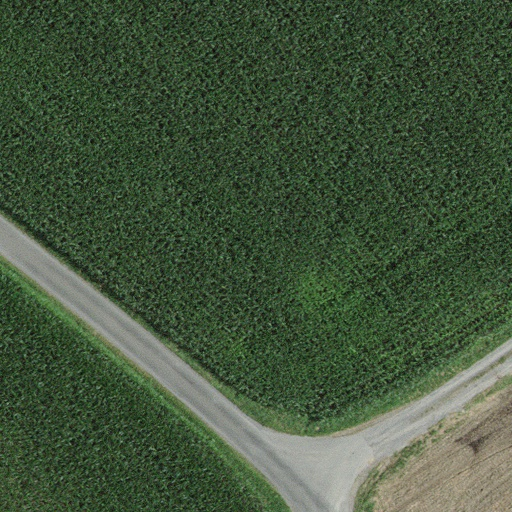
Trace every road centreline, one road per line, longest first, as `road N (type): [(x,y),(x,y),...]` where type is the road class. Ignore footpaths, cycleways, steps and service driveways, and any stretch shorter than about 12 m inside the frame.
road 1 (unclassified): [(321,511),(132,338),(0,235)]
road 2 (track): [(310,497),(511,358)]
